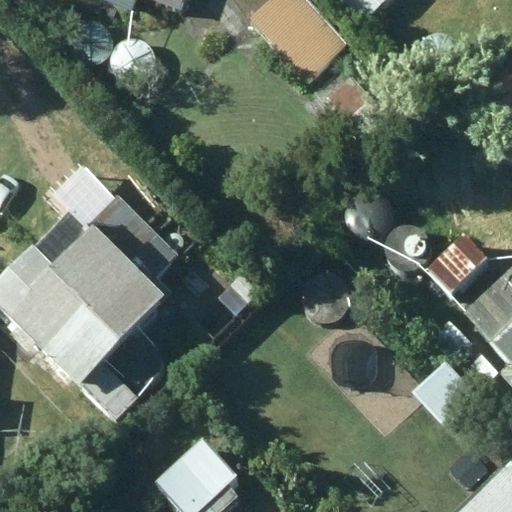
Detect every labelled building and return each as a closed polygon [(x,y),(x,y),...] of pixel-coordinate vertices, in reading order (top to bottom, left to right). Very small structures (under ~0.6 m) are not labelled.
[(275,0),(254,19),(308,79),(350,43),(312,0),(275,0)] [(357,0),(372,16),(390,0),(357,0)] [(511,65),(500,78),(511,91),(511,65)] [(335,96),(360,126),(385,106),(358,76),(335,96)] [(83,203),(0,287),(0,290),(92,381),(85,390),(118,423),(148,394),(110,358),(177,288),(162,275),(184,253),(123,192),(98,219),(83,203)] [(459,291),(492,255),(463,229),(430,266),(459,291)] [(240,313),(265,287),(245,269),(220,295),(240,313)] [(511,270),(470,308),(511,355),(511,361),(506,366),(511,372),(511,270)] [(478,341),(455,318),(440,334),(464,357),(478,341)] [(504,369),(485,351),(473,364),(492,382),(504,369)] [(246,476),(212,441),(162,491),(183,511),(225,511),(247,491),(239,483),(246,476)] [(511,511),(511,465),(461,511),(511,511)]
